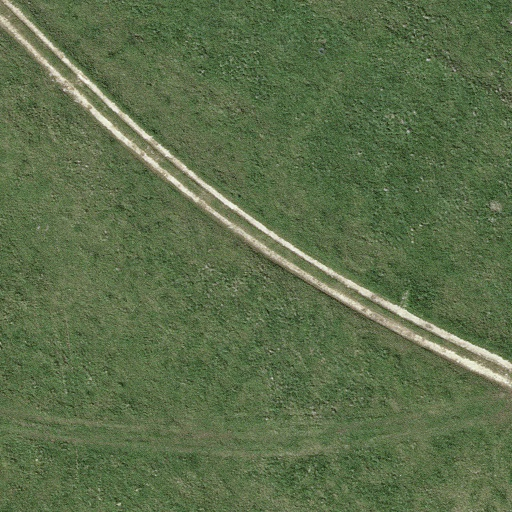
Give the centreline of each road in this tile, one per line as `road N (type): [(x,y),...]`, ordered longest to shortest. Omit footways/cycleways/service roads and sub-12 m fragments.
road 1 (track): [(0,7),(118,120),(269,241),(384,312),(511,374)]
road 2 (track): [(0,418),(128,449),(205,448),(306,443),(511,405)]
